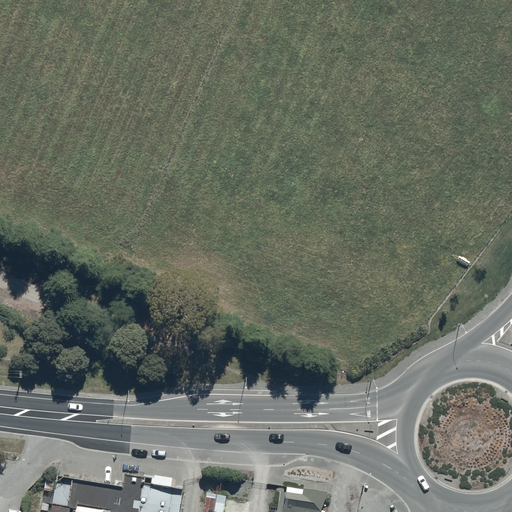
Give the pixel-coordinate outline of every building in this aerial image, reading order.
[(456,256),(426,282),(431,288),(461,262),(456,256)] [(189,344),(195,347),(197,341),(191,339),(189,344)] [(179,511),(183,492),(171,490),(173,480),(139,474),(138,479),(125,476),(123,490),(73,481),(72,488),(56,485),(54,499),(49,498),(49,500),(43,499),(42,511),(48,511),(49,505),(53,505),(51,511),(69,511),(70,509),(77,511),(78,506),(109,510),(108,511),(179,511)] [(321,511),(328,496),(328,487),(304,483),(303,491),(288,488),(287,495),(280,494),(277,511),(321,511)] [(224,511),(227,498),(207,494),(204,511),(224,511)]
